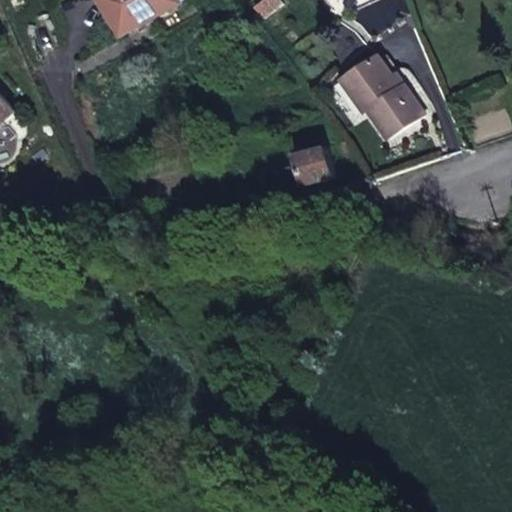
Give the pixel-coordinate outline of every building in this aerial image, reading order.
[(182,4),(179,0),(102,0),(119,31),(149,15),(152,20),(182,4)] [(152,20),(149,15),(119,31),(122,36),(152,20)] [(384,58),(354,77),(363,90),(359,93),(371,111),(390,140),(427,114),(408,86),(404,89),(384,58)] [(292,67),(258,79),(264,97),(279,92),(280,96),(301,89),(292,67)] [(408,86),(401,76),(397,78),(404,89),(408,86)] [(371,111),(359,93),(363,90),(354,77),(346,82),(367,114),(371,111)] [(0,128),(18,112),(0,91),(0,128)] [(24,106),(14,95),(8,100),(18,112),(24,106)] [(313,155),(310,145),(298,148),(301,158),(313,155)] [(313,155),(301,158),(308,187),(339,179),(331,150),(313,155)]
